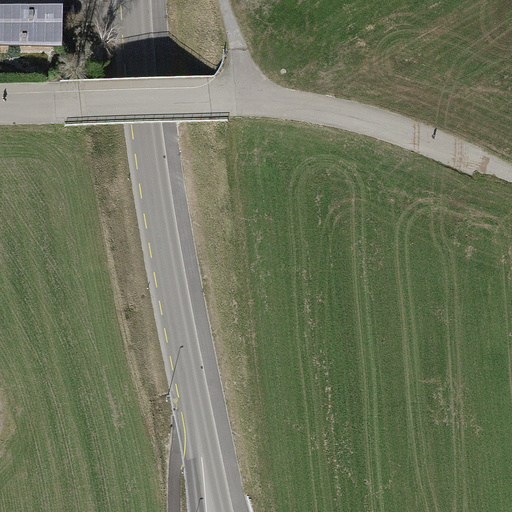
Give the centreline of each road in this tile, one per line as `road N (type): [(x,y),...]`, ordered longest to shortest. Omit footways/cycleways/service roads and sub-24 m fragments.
road 1 (secondary): [(136,0),(146,160),(213,511)]
road 2 (residential): [(0,109),(225,102)]
